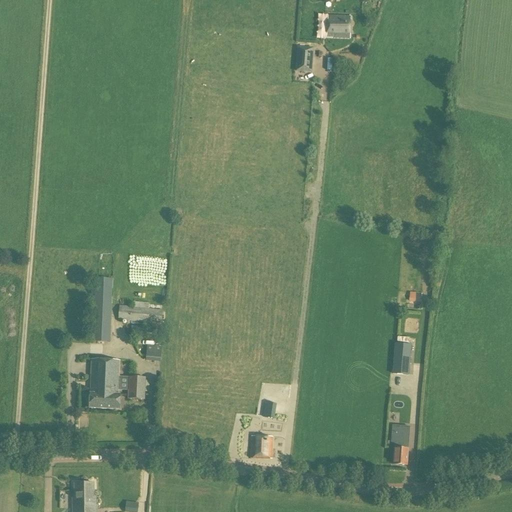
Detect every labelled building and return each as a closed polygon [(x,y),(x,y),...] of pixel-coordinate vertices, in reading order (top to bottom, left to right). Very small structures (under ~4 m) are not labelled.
[(350,39),(350,16),(328,16),(327,38),(350,39)] [(312,73),(313,48),(297,47),(295,72),(312,73)] [(110,343),(112,279),(95,278),(92,342),(110,343)] [(161,325),(162,310),(119,306),(118,320),(161,325)] [(142,336),(143,327),(131,326),(130,335),(142,336)] [(411,345),(394,344),(392,374),(409,376),(411,345)] [(160,362),(162,347),(147,346),(145,361),(160,362)] [(144,400),(145,378),(135,378),(136,366),(134,365),(120,364),(120,362),(92,360),(91,394),(89,394),(89,409),(119,410),(120,395),(118,395),(118,390),(128,390),(128,399),(144,400)] [(276,405),(266,403),(263,418),(274,419),(276,405)] [(403,435),(403,429),(399,428),(401,404),(390,403),(388,434),(396,434),(395,449),(393,466),(407,466),(408,450),(407,450),(407,443),(401,442),(402,435),(403,435)] [(271,460),(272,438),(251,437),(250,459),(271,460)] [(93,499),(93,484),(74,484),(74,499),(72,499),(71,511),(95,511),(96,499),(93,499)] [(137,511),(138,504),(126,502),(124,511),(137,511)]
